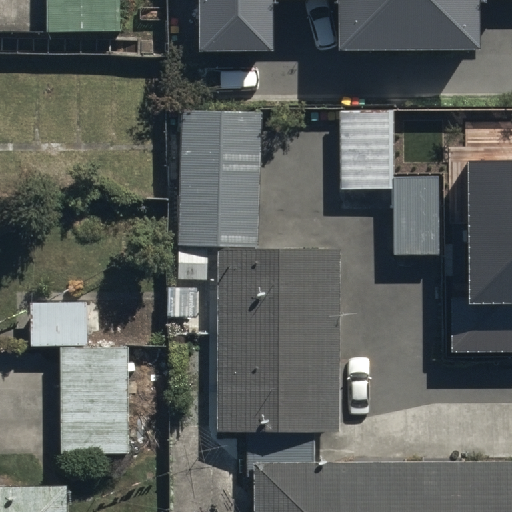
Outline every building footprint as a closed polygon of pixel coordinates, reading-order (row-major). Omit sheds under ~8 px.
[(119,0),(44,0),(45,30),(119,29),(119,0)] [(511,0),(191,0),(192,47),(263,47),(262,0),(333,0),(334,41),(468,40),(467,0),(511,0)] [(391,108),(338,109),(338,187),(392,186),(393,253),(440,253),(439,173),(392,173),(391,108)] [(260,110),(178,109),(176,279),(208,279),(209,244),(214,244),(212,428),(246,428),(245,474),(254,474),(253,511),(511,511),(511,457),(315,456),(316,428),(338,428),(340,242),(259,242),(260,110)] [(511,159),(468,160),(469,303),(511,302),(511,159)] [(86,344),(86,339),(86,297),(28,297),(28,345),(57,345),(86,344)] [(86,344),(57,345),(57,452),(126,452),(126,339),(86,339),(86,344)] [(61,511),(62,496),(0,497),(0,511),(61,511)]
